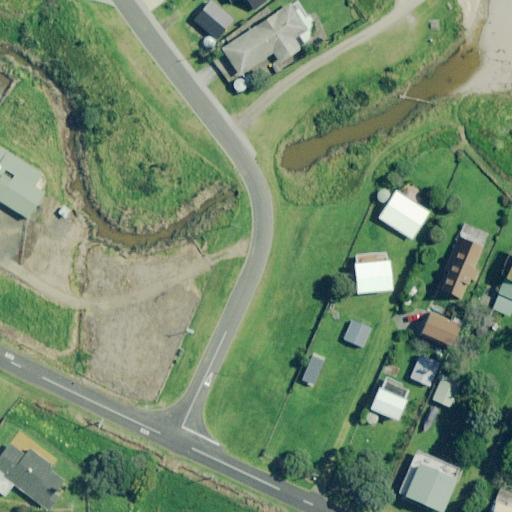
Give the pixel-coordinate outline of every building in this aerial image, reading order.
[(235,21),(211,0),(194,20),(218,40),(235,21)] [(315,26),(297,0),(223,49),(240,75),(274,53),(280,63),(301,49),(295,39),(315,26)] [(229,0),(232,4),(237,0),(246,0),(255,11),(270,0),(229,0)] [(246,90),(246,80),(234,80),(234,90),(246,90)] [(53,181),(0,148),(0,201),(29,219),(53,181)] [(422,191),(410,184),(406,192),(418,198),(422,191)] [(430,213),(396,192),(379,218),(413,240),(430,213)] [(456,282),(469,287),(471,280),(476,282),(480,272),(463,266),(473,243),(460,238),(448,267),(439,290),(451,295),(456,282)] [(391,291),(388,261),(378,262),(354,265),(357,294),(391,291)] [(511,262),(493,310),(510,317),(511,313),(511,262)] [(459,326),(431,314),(423,335),(451,346),(459,326)] [(373,329),(353,320),(345,340),(365,348),(373,329)] [(440,363),(420,355),(411,379),(430,386),(440,363)] [(325,362),(314,357),(304,381),(316,386),(325,362)] [(461,384),(441,376),(432,400),(452,408),(461,384)] [(404,401),(408,392),(385,382),(381,391),(379,390),(370,409),(398,421),(406,402),(404,401)] [(25,457),(10,446),(0,459),(0,492),(6,497),(15,485),(50,511),(60,498),(55,493),(63,482),(49,471),(52,468),(29,451),(25,457)] [(419,464),(404,496),(424,505),(439,511),(442,511),(457,481),(439,472),(419,464)] [(511,511),(511,495),(511,496),(509,500),(498,494),(488,511),(511,511)]
